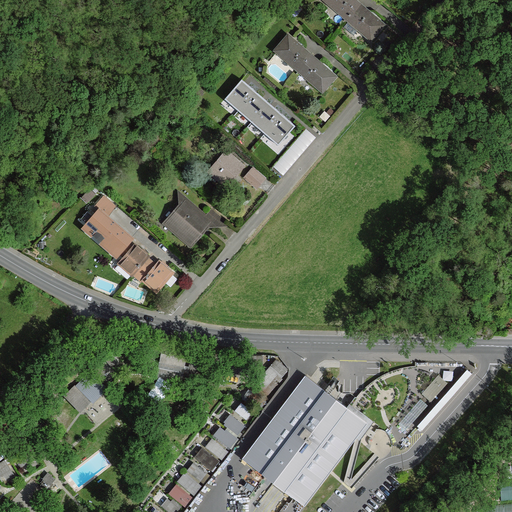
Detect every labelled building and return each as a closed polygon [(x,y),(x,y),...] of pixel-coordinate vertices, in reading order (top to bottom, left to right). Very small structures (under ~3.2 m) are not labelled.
[(357,0),(325,0),(374,42),(388,26),(357,0)] [(290,35),(276,52),(325,94),(339,78),(290,35)] [(238,77),(221,96),(247,120),(264,101),(238,77)] [(286,173),(318,136),(308,127),(276,165),(286,173)] [(225,150),(206,171),(225,187),(244,166),(225,150)] [(254,166),(244,178),(257,189),(267,178),(254,166)] [(119,254),(133,240),(108,216),(115,207),(103,198),(94,206),(97,209),(83,227),(105,248),(107,244),(119,254)] [(184,199),(162,224),(191,249),(213,224),(184,199)] [(159,267),(137,247),(119,264),(157,294),(176,275),(162,264),(159,267)] [(122,338),(115,340),(118,353),(126,351),(122,338)] [(133,342),(132,351),(140,352),(141,343),(133,342)] [(158,345),(148,344),(147,353),(156,354),(158,345)] [(113,353),(106,346),(100,354),(106,360),(113,353)] [(162,347),(158,371),(182,375),(187,352),(162,347)] [(199,367),(201,358),(192,356),(188,372),(197,374),(199,367)] [(201,358),(199,367),(221,372),(224,360),(201,356),(201,358)] [(246,360),(246,365),(263,365),(263,356),(247,356),(246,360)] [(246,360),(231,358),(228,373),(240,375),(241,370),(245,370),(246,365),(246,360)] [(277,360),(256,383),(268,394),(282,379),(281,378),(288,370),(277,360)] [(97,362),(92,367),(96,373),(102,368),(97,362)] [(90,401),(92,403),(107,389),(90,371),(75,386),(90,401)] [(305,376),(246,455),(307,500),(366,422),(323,390),(305,376)] [(80,412),(90,401),(75,386),(65,396),(80,412)] [(249,392),(245,399),(259,408),(264,400),(249,392)] [(241,404),(236,410),(247,418),(251,412),(241,404)] [(232,416),(225,425),(237,434),(244,426),(232,416)] [(220,428),(215,435),(230,447),(237,438),(226,430),(225,432),(220,428)] [(212,440),(206,447),(222,459),(227,452),(212,440)] [(22,451),(15,455),(20,463),(27,458),(22,451)] [(203,452),(198,458),(210,468),(215,461),(203,452)] [(5,460),(0,463),(0,474),(10,468),(5,460)] [(193,463),(188,470),(200,480),(206,473),(193,463)] [(48,473),(44,478),(50,483),(54,478),(48,473)] [(185,474),(179,482),(194,494),(200,486),(185,474)] [(502,497),(511,496),(511,478),(502,478),(502,497)] [(192,498),(178,486),(171,494),(185,506),(192,498)] [(167,499),(162,506),(169,511),(175,511),(178,508),(167,499)]
